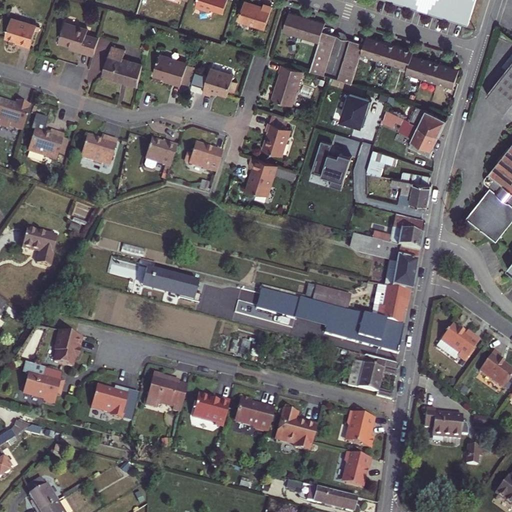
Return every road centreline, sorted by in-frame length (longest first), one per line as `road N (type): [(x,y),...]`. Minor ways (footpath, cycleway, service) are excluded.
road 1 (residential): [(401,412),(105,338)]
road 2 (residential): [(0,69),(120,115),(173,109),(241,127)]
road 3 (tertiary): [(477,52),(424,282)]
road 4 (residential): [(310,0),(477,52)]
road 5 (tertiary): [(424,282),(401,412)]
